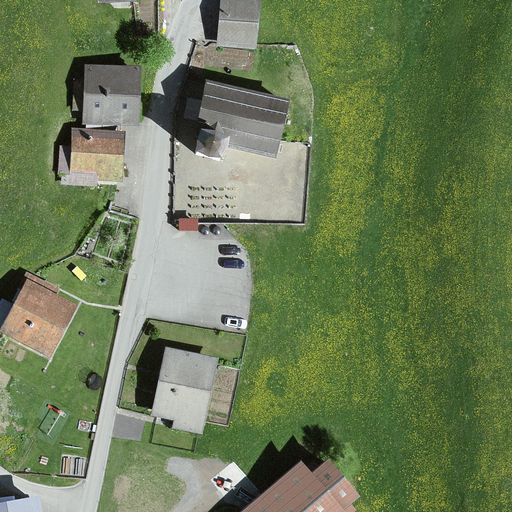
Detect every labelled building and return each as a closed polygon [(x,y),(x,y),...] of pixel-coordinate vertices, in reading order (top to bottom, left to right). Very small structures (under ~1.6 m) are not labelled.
[(260,0),(220,0),(218,44),(217,47),(257,49),(257,44),(260,0)] [(143,69),(84,67),(82,125),(141,127),(143,69)] [(291,103),(207,82),(199,125),(233,134),(230,149),(276,159),(291,103)] [(233,134),(199,125),(195,140),(200,141),(197,154),(222,162),(230,149),(233,134)] [(125,134),(73,130),(69,175),(61,174),(61,184),(98,187),(98,181),(122,183),(125,134)] [(199,220),(179,220),(179,229),(179,232),(199,231),(199,220)] [(24,279),(28,281),(1,332),(51,358),(78,307),(58,296),(61,290),(27,272),(24,279)] [(220,359),(167,347),(152,416),(174,420),(172,429),(203,435),(220,359)] [(314,473),(304,461),(242,511),(344,511),(363,496),(331,458),(314,473)] [(43,511),(40,497),(0,504),(0,511),(43,511)]
